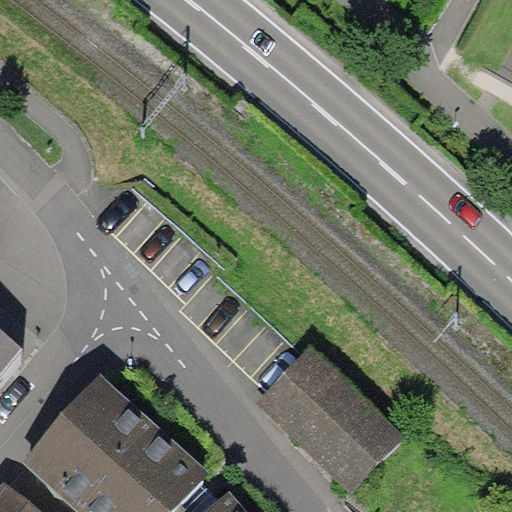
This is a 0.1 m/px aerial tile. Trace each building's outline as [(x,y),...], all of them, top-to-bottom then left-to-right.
[(0,383),(24,354),(0,334),(0,383)] [(400,434),(304,352),(256,407),(352,489),(400,434)] [(104,379),(23,468),(71,511),(76,511),(156,426),(104,379)] [(156,426),(76,511),(189,511),(184,507),(213,474),(156,426)] [(28,511),(9,496),(0,506),(0,511),(28,511)] [(243,511),(233,499),(218,511),(243,511)]
